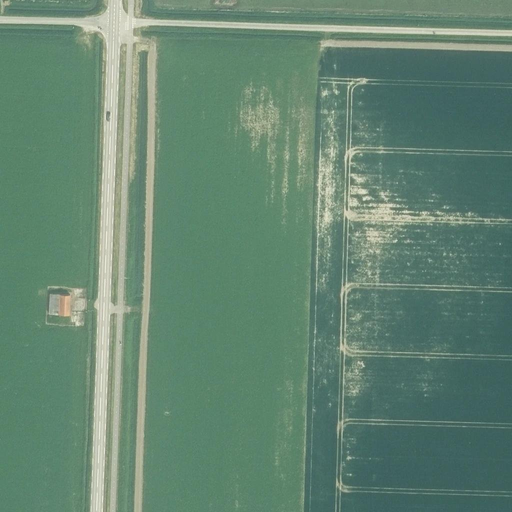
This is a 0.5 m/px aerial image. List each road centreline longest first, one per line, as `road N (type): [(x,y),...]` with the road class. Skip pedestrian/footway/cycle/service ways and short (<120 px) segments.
road 1 (secondary): [(96,511),(114,23)]
road 2 (unclassified): [(511,32),(114,23)]
